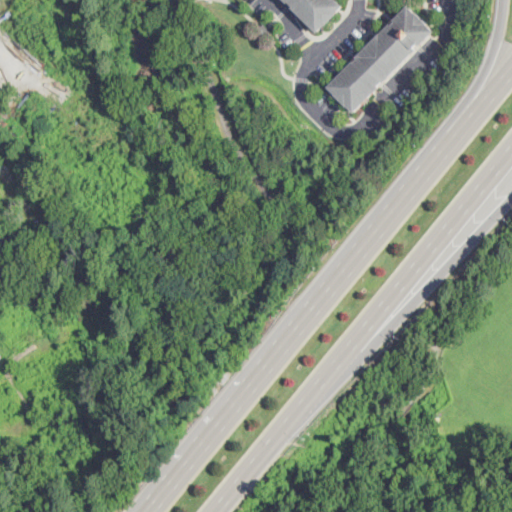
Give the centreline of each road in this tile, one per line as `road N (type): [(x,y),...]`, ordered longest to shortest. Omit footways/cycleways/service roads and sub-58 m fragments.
road 1 (primary): [(455,139),(151,511)]
road 2 (primary): [(217,511),(511,150)]
road 3 (residential): [(446,0),(447,33),(366,122),(345,129),(303,95),(302,79),(359,0)]
road 4 (primary): [(297,412),(511,197)]
